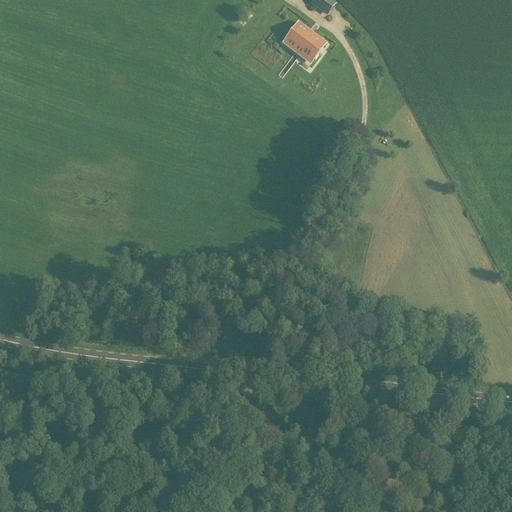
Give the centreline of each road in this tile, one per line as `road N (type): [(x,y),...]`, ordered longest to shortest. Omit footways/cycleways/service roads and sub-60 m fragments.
road 1 (secondary): [(511,399),(0,339)]
road 2 (unknown): [(331,379),(334,332),(310,291),(307,264),(365,105),(344,45),(289,0)]
road 3 (track): [(257,371),(198,511)]
